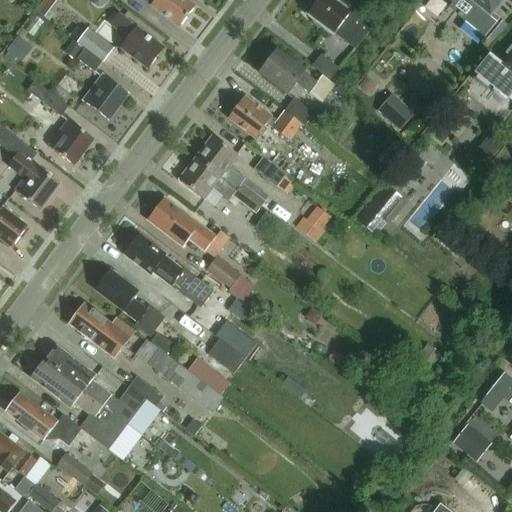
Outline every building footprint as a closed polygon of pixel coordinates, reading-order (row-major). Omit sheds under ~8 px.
[(43,0),(35,11),(44,18),(57,0),(43,0)] [(142,0),(180,29),(195,8),(184,0),(142,0)] [(374,28),(366,22),(340,2),(338,4),(331,0),(319,0),(309,15),(334,35),(355,51),(374,28)] [(493,14),(504,0),(468,0),(476,6),(490,17),(493,14)] [(498,19),(493,14),(490,17),(476,6),(463,22),(483,38),(498,19)] [(148,70),(164,49),(120,15),(111,26),(129,39),(121,49),(148,70)] [(78,44),(85,49),(103,63),(114,48),(89,29),(87,32),(80,41),(78,44)] [(33,49),(18,38),(7,52),(22,63),(33,49)] [(96,73),(103,63),(85,49),(77,59),(96,73)] [(336,88),(322,78),(318,84),(303,74),(305,72),(278,52),(260,75),(286,96),(295,84),(310,95),(309,96),(322,106),(336,88)] [(490,56),(476,74),(509,100),(511,96),(511,52),(509,56),(507,54),(499,64),(490,56)] [(312,67),(330,81),(339,70),(321,56),(312,67)] [(109,122),(129,96),(103,76),(83,103),(109,122)] [(28,92),(62,117),(69,108),(35,82),(28,92)] [(401,132),(412,119),(415,115),(393,96),(378,112),(401,132)] [(302,126),(285,114),(278,123),(246,99),(238,109),(235,108),(231,114),(232,117),(229,120),(256,140),(267,125),(290,142),(302,126)] [(285,114),(302,126),(304,128),(314,115),(295,101),(285,114)] [(74,167),(94,141),(69,122),(49,147),(74,167)] [(0,141),(18,155),(8,167),(25,179),(15,192),(40,212),(60,186),(35,166),(29,162),(36,153),(1,127),(0,127),(0,141)] [(484,175),(485,173),(505,148),(489,135),(468,162),(484,175)] [(244,206),(254,194),(242,185),(246,180),(230,168),(238,156),(213,137),(196,160),(221,179),(238,191),(233,197),(244,206)] [(511,153),(505,148),(485,173),(503,187),(511,176),(511,153)] [(253,170),(276,188),(286,174),(263,157),(253,170)] [(238,191),(221,179),(196,160),(179,181),(205,201),(214,189),(230,201),(233,197),(238,191)] [(383,190),(357,221),(376,237),(386,224),(383,222),(399,203),(383,190)] [(265,203),(254,194),(244,206),(256,215),(265,203)] [(206,252),(216,239),(165,200),(149,221),(184,248),(190,240),(206,252)] [(302,218),(295,227),(316,244),(324,233),(322,231),(331,219),(317,207),(306,221),(302,218)] [(0,238),(13,249),(28,229),(0,208),(0,238)] [(154,273),(201,309),(214,292),(184,269),(183,270),(167,258),(168,256),(140,234),(123,257),(151,277),(154,273)] [(256,288),(218,258),(207,272),(230,289),(228,291),(244,303),(256,288)] [(148,311),(133,300),(139,293),(111,271),(96,291),(138,324),(136,327),(151,338),(165,319),(150,308),(148,311)] [(115,360),(135,334),(116,320),(112,325),(86,305),(70,326),(115,360)] [(208,355),(234,375),(245,360),(220,340),(208,355)] [(511,364),(511,341),(500,355),(511,364)] [(147,342),(137,355),(175,384),(185,370),(147,342)] [(128,388),(118,402),(92,382),(96,377),(57,347),(46,362),(85,391),(83,393),(127,426),(142,437),(161,412),(155,408),(128,388)] [(197,359),(188,372),(208,388),(220,397),(230,384),(197,359)] [(108,450),(127,426),(83,393),(85,391),(46,362),(33,379),(71,408),(75,403),(90,415),(80,429),(108,450)] [(155,408),(158,404),(163,399),(136,378),(128,388),(155,408)] [(208,388),(198,401),(214,413),(224,400),(220,397),(208,388)] [(108,450),(80,429),(79,429),(62,416),(58,422),(21,395),(7,413),(44,441),(59,441),(68,448),(82,431),(108,451),(108,450)] [(381,453),(396,434),(378,421),(363,440),(381,453)] [(471,459),(487,440),(468,425),(453,444),(471,459)] [(26,478),(38,462),(0,432),(0,465),(9,473),(13,468),(26,478)] [(179,455),(169,447),(164,453),(174,461),(179,455)] [(84,487),(86,485),(98,495),(106,485),(93,476),(67,456),(58,468),(84,487)] [(45,511),(52,511),(58,505),(36,487),(28,498),(45,511)] [(0,510),(2,511),(8,511),(17,501),(0,488),(0,510)]
